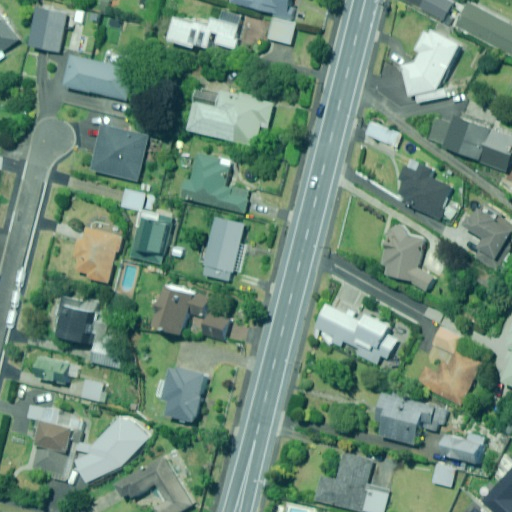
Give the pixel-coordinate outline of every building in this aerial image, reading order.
[(234,0),(234,3),(290,18),(294,0),(234,0)] [(454,4),(446,0),(426,0),(422,10),(445,22),(454,4)] [(511,26),(470,5),(458,28),(511,56),(511,26)] [(70,15),(39,8),(30,47),(62,54),(70,15)] [(18,42),(0,16),(0,61),(6,58),(3,53),(18,42)] [(243,27),(214,20),(212,28),(178,19),(172,42),(196,49),(197,46),(210,50),(215,34),(221,35),(218,45),(237,50),(243,27)] [(298,27),(277,22),(272,40),(293,46),(298,27)] [(463,45),(435,31),(425,49),(427,51),(419,64),(404,67),(413,100),(417,98),(419,106),(450,98),(449,89),(440,90),(463,45)] [(134,71),(74,57),(67,88),(127,102),(134,71)] [(225,90),(223,97),(202,91),(191,131),(257,150),(263,128),(270,130),(277,104),(225,90)] [(511,163),(511,138),(443,109),(430,141),(508,173),(511,163)] [(404,136),(373,124),(368,136),(399,149),(404,136)] [(150,137),(106,126),(94,171),(139,182),(150,137)] [(233,162),(201,154),(194,182),(187,180),(182,198),(248,215),(252,200),(235,196),(236,191),(226,189),(233,162)] [(432,179),(435,172),(424,167),(410,161),(402,180),(407,182),(401,196),(409,200),(407,205),(442,219),(454,188),(432,179)] [(146,195),(127,191),(123,208),(142,212),(146,195)] [(511,242),(511,225),(483,208),(470,228),(489,240),(483,250),(500,261),(511,242)] [(175,226),(145,219),(143,229),(135,259),(165,266),(175,226)] [(247,226),(218,219),(204,276),(233,283),(247,226)] [(391,232),(393,237),(387,263),(392,264),(390,274),(417,280),(431,290),(439,276),(423,266),(430,237),(414,233),(407,222),(391,232)] [(125,239),(93,229),(89,241),(82,239),(76,257),(83,259),(79,272),(92,276),(91,279),(111,285),(125,239)] [(500,283),(476,267),(469,276),(493,293),(500,283)] [(352,310),(360,314),(369,296),(346,284),(335,306),(350,313),(352,310)] [(214,300),(169,288),(157,329),(186,337),(196,305),(211,310),(214,300)] [(101,301),(69,293),(60,324),(67,326),(64,338),(90,345),(101,301)] [(367,324),(330,306),(319,329),(337,338),(335,344),(344,348),(346,343),(361,350),(358,356),(379,366),(384,357),(390,361),(400,340),(391,336),(395,327),(372,316),(367,324)] [(211,315),(204,335),(227,343),(234,322),(211,315)] [(511,325),(499,359),(511,363),(511,367),(506,384),(511,386),(511,325)] [(464,339),(443,329),(435,346),(456,356),(464,339)] [(119,350),(96,344),(91,363),(114,369),(119,350)] [(486,363),(460,349),(452,365),(445,361),(439,374),(428,369),(420,385),(463,407),(486,363)] [(81,367),(39,356),(34,376),(69,386),(71,377),(78,378),(81,367)] [(164,381),(160,400),(171,402),(168,416),(199,424),(211,375),(180,368),(179,370),(173,369),(170,383),(164,381)] [(105,385),(85,382),(82,399),(101,403),(105,385)] [(399,397),(385,393),(377,422),(387,425),(383,437),(423,448),(428,430),(443,434),(449,411),(408,400),(399,398),(399,397)] [(43,438),(36,468),(55,473),(54,478),(71,482),(84,429),(41,418),(36,436),(43,438)] [(127,442),(116,436),(111,443),(105,439),(99,449),(106,453),(99,464),(110,471),(127,442)] [(488,439),(471,436),(470,440),(450,436),(446,456),(483,463),(488,439)] [(376,460),(346,454),(340,482),(323,478),(318,502),(361,511),(386,511),(390,495),(378,493),(379,487),(371,486),(376,460)] [(186,511),(196,506),(167,458),(119,487),(127,500),(134,495),(137,500),(160,486),(170,502),(157,510),(157,511),(186,511)] [(455,471),(439,467),(434,484),(451,488),(455,471)]
